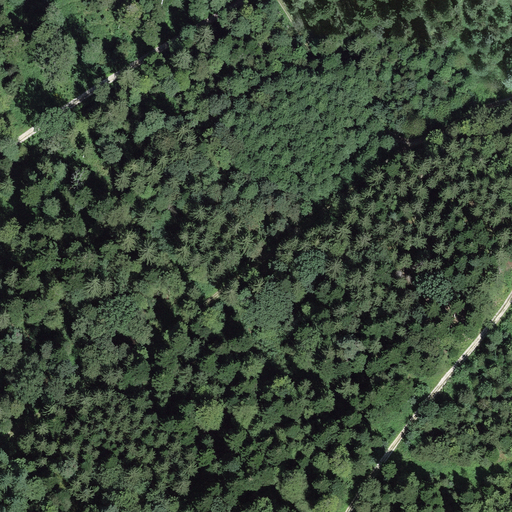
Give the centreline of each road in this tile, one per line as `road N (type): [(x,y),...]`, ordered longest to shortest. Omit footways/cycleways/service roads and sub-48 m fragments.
road 1 (track): [(511,93),(409,143),(0,453)]
road 2 (track): [(0,150),(240,0)]
road 3 (track): [(511,293),(345,511)]
road 4 (track): [(409,143),(384,136),(352,103),(300,45),(275,0)]
